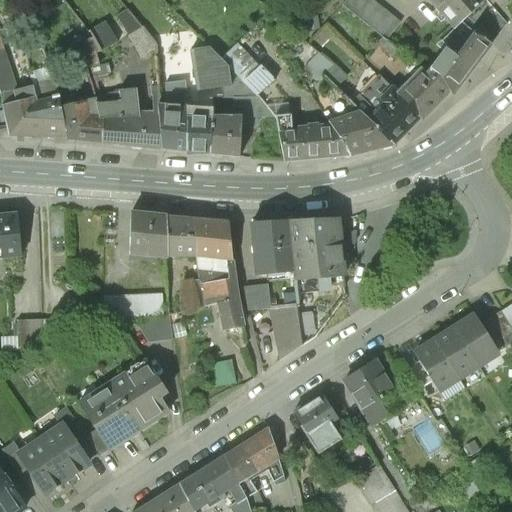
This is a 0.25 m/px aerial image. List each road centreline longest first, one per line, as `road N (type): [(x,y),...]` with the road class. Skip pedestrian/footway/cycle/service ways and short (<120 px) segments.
road 1 (secondary): [(0,173),(262,188),(334,183),(391,168),(445,140)]
road 2 (residential): [(492,241),(468,273),(262,407)]
road 3 (track): [(231,187),(244,313),(257,376),(273,400)]
road 4 (residential): [(262,407),(108,511)]
